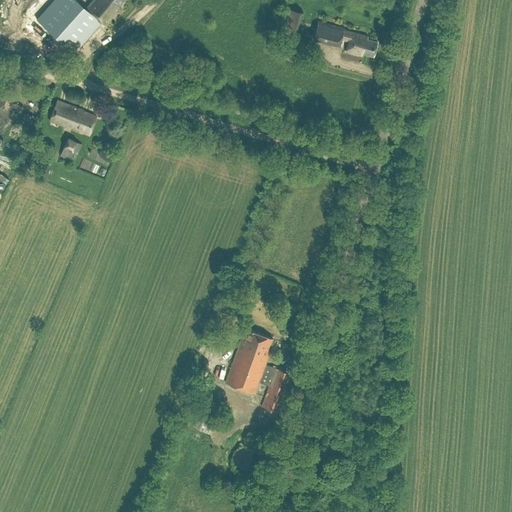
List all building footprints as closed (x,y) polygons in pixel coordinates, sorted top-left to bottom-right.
[(92,0),(86,7),(78,0),(53,0),(37,19),(54,35),(60,28),(80,46),(101,21),(106,25),(121,7),(119,5),(123,0),(92,0)] [(294,39),(302,13),(286,8),(283,18),(281,18),(276,34),(294,39)] [(373,56),(377,41),(367,38),(368,36),(344,29),(344,27),(318,21),(313,38),(339,45),(341,39),(349,41),(346,51),(358,54),(358,53),(362,54),(362,53),(373,56)] [(106,27),(99,31),(104,40),(111,36),(106,27)] [(92,47),(94,53),(107,47),(104,41),(92,47)] [(41,112),(45,100),(40,99),(36,111),(41,112)] [(89,134),(96,116),(83,111),(83,110),(57,100),(50,120),(65,126),(66,123),(72,126),(71,128),(82,132),(82,131),(89,134)] [(75,160),(82,144),(67,137),(59,155),(75,160)] [(278,412),(292,373),(276,367),(276,368),(266,364),(271,349),(269,348),(272,338),(249,329),(246,337),(242,336),(225,382),(255,393),(259,381),(269,385),(262,406),(278,412)] [(201,401),(204,395),(205,393),(195,389),(191,396),(201,401)] [(204,395),(201,401),(190,423),(209,433),(223,405),(204,395)]
